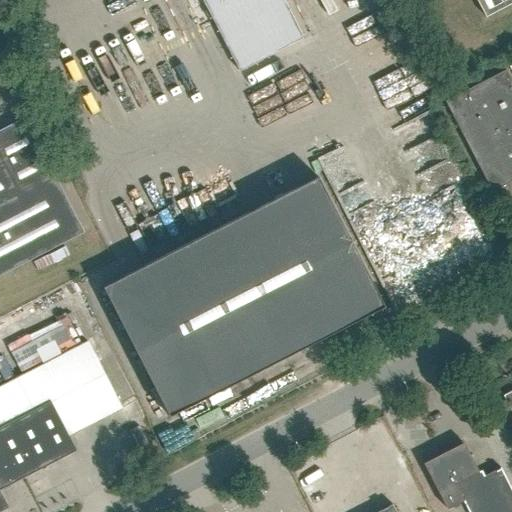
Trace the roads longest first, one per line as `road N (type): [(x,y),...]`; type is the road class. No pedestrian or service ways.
road 1 (unclassified): [(126,511),(511,313)]
road 2 (unknown): [(223,124),(234,128),(338,100),(358,110),(403,189)]
road 3 (unknown): [(223,124),(140,133),(90,159)]
road 4 (unknown): [(163,0),(223,124)]
